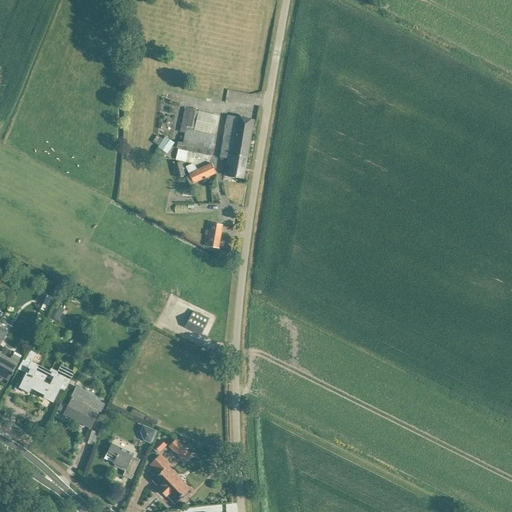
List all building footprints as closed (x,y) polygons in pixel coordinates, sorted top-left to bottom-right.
[(160,11),(160,3),(151,2),(150,11),(160,11)] [(187,25),(196,26),(197,15),(187,14),(187,25)] [(180,137),(180,140),(183,140),(183,142),(179,141),(178,141),(176,149),(178,149),(175,159),(191,164),(194,153),(211,157),(214,146),(212,146),(214,135),(199,132),(203,113),(185,109),(182,120),(179,120),(178,125),(181,125),(179,132),(185,134),(184,139),(183,139),(183,137),(180,137)] [(253,120),(243,119),(227,116),(220,158),(228,159),(227,165),(229,166),(227,176),(243,179),(253,120)] [(157,147),(159,149),(156,154),(162,158),(165,153),(167,154),(174,143),(165,137),(157,147)] [(141,161),(140,169),(149,170),(150,162),(141,161)] [(181,162),(172,165),(176,178),(185,176),(181,162)] [(211,164),(197,170),(193,164),(185,167),(189,176),(186,177),(189,185),(215,174),(211,164)] [(176,222),(180,213),(173,210),(169,219),(176,222)] [(206,235),(209,236),(207,247),(208,247),(218,249),(222,225),(212,223),(211,223),(209,231),(207,231),(206,235)] [(49,316),(58,321),(64,310),(55,305),(49,316)] [(206,324),(190,316),(185,327),(200,335),(206,324)] [(48,333),(54,322),(48,319),(41,329),(48,333)] [(0,354),(0,344),(2,341),(0,340),(0,376),(8,380),(11,375),(11,376),(13,373),(12,373),(17,364),(0,354)] [(24,380),(20,387),(28,391),(30,387),(46,395),(44,397),(52,401),(59,387),(65,390),(74,372),(61,365),(55,377),(48,374),(50,371),(32,362),(37,352),(30,349),(24,360),(23,359),(18,369),(25,373),(22,379),(24,380)] [(43,349),(40,358),(48,361),(52,353),(43,349)] [(61,402),(57,409),(64,413),(64,414),(64,415),(65,413),(79,420),(78,422),(79,422),(81,419),(85,421),(84,425),(90,428),(95,419),(98,413),(97,412),(98,410),(101,411),(105,403),(95,398),(97,396),(77,385),(71,396),(73,396),(71,399),(68,405),(68,406),(61,402)] [(143,425),(141,430),(140,432),(143,441),(151,444),(157,432),(143,425)] [(98,434),(88,430),(84,442),(95,445),(98,434)] [(189,455),(175,440),(169,446),(183,461),(189,455)] [(160,441),(154,447),(159,452),(166,446),(160,441)] [(111,444),(109,447),(105,456),(114,460),(113,463),(125,469),(123,475),(130,479),(140,460),(132,456),(133,454),(111,444)] [(185,493),(189,489),(168,467),(169,465),(160,455),(150,465),(159,474),(153,480),(161,489),(159,490),(165,496),(167,495),(175,503),(179,499),(182,499),(185,497),(185,493)]
